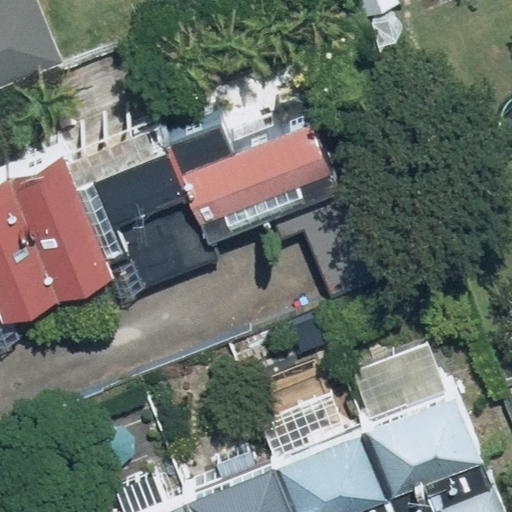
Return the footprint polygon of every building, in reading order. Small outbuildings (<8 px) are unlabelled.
[(0,0),(0,76),(71,46),(50,0),(0,0)] [(376,0),(353,0),(357,8),(376,0)] [(0,336),(26,327),(16,301),(112,264),(121,288),(228,247),(220,228),(297,198),(328,277),(378,258),(309,80),(277,92),(284,110),(241,127),(230,99),(81,156),(70,129),(0,156),(0,336)] [(505,511),(511,509),(511,499),(456,370),(448,373),(429,329),(357,360),(376,405),(365,409),(409,511),(505,511)] [(351,415),(331,368),(271,394),(291,441),(276,448),(303,511),(409,511),(365,409),(351,415)] [(303,511),(276,448),(190,485),(201,511),(303,511)] [(176,491),(164,462),(122,480),(134,508),(126,511),(201,511),(190,485),(176,491)]
